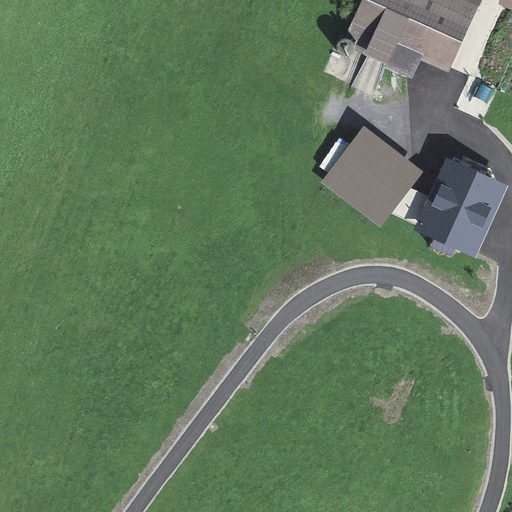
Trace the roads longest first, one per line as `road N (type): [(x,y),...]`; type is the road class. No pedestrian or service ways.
road 1 (unclassified): [(488,511),(504,408),(488,350),(419,285),(367,275),(307,297),(279,322),(133,511)]
road 2 (track): [(488,350),(506,286),(505,195),(488,156),(429,105),(423,71)]
